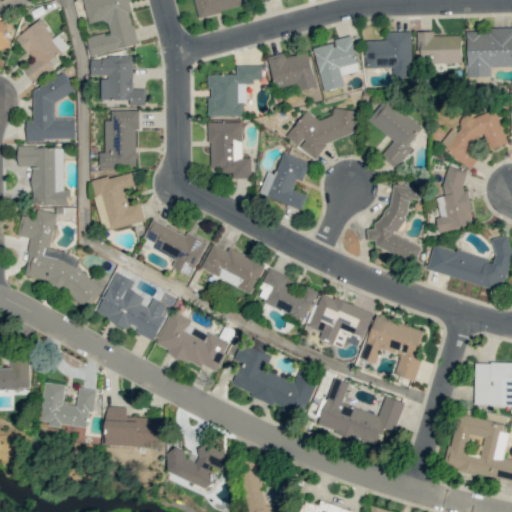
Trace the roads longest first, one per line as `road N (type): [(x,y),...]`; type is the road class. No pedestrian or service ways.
road 1 (residential): [(0,313),(245,434),(475,511)]
road 2 (residential): [(189,190),(384,290),(511,329)]
road 3 (residential): [(182,61),(322,16),(511,2)]
road 4 (residential): [(189,190),(182,61),(163,0)]
road 5 (residential): [(412,495),(465,318)]
